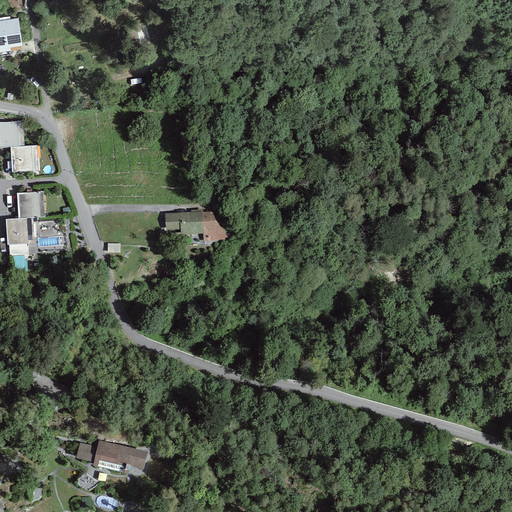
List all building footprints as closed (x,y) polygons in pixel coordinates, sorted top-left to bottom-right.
[(0,49),(22,47),(18,19),(0,21),(0,49)] [(22,121),(0,122),(0,149),(11,149),(13,172),(54,168),(51,142),(24,145),(22,121)] [(44,191),(17,193),(19,219),(7,220),(9,257),(36,255),(33,219),(46,218),(44,191)] [(211,210),(202,211),(203,232),(204,241),(228,238),(211,210)] [(203,232),(202,211),(165,214),(166,230),(180,228),(180,234),(203,232)] [(97,448),(81,444),(77,457),(96,462),(95,465),(126,472),(128,463),(142,467),(146,452),(99,441),(97,448)] [(9,458),(0,455),(0,470),(5,472),(9,458)]
